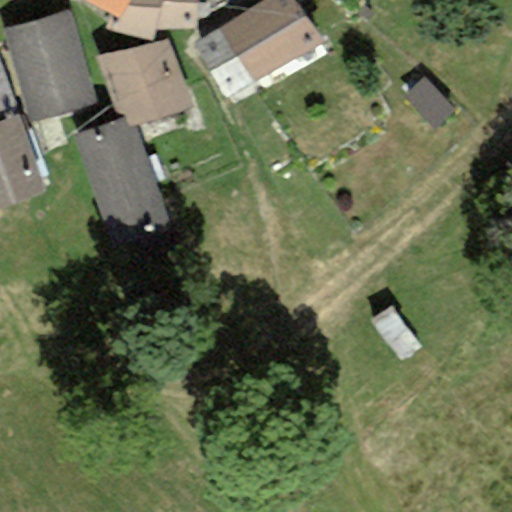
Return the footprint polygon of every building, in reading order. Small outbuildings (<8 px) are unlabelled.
[(75,0),(113,22),(129,0),(75,0)] [(200,0),(129,0),(113,22),(105,30),(154,42),(156,30),(198,32),(200,0)] [(252,0),(198,32),(187,39),(225,102),(320,46),(292,0),(252,0)] [(65,13),(0,24),(0,45),(24,126),(91,109),(65,13)] [(167,41),(89,56),(113,121),(71,136),(116,278),(178,257),(133,131),(197,114),(167,41)] [(0,213),(52,198),(24,126),(0,48),(0,213)] [(422,75),(401,91),(432,129),(452,112),(422,75)]
